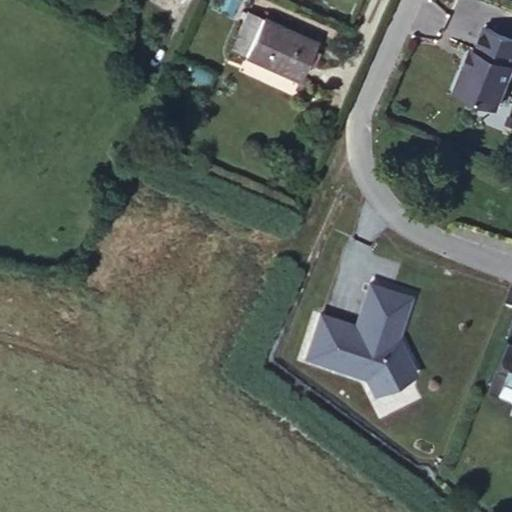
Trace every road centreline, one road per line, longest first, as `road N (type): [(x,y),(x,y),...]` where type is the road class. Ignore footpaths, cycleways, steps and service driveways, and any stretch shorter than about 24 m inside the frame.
road 1 (residential): [(401,0),(353,117),(367,175),(412,231),(511,266)]
road 2 (track): [(353,117),(304,242)]
